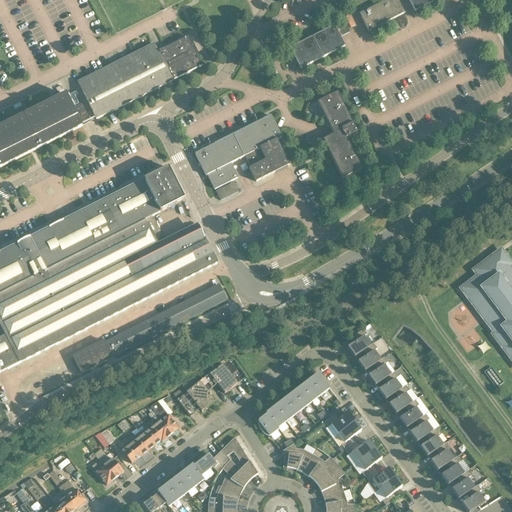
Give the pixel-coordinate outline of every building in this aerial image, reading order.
[(380,26),(404,14),(396,0),(388,0),(359,15),(368,33),(369,32),(380,26)] [(408,0),(415,12),(438,0),(408,0)] [(345,48),(341,38),(350,34),(345,24),(344,24),(314,39),(291,51),(300,70),(345,48)] [(383,32),(380,26),(369,32),(372,37),(383,32)] [(201,66),(197,58),(197,57),(188,39),(158,53),(155,48),(78,84),(96,120),(97,120),(106,115),(116,110),(165,86),(202,67),(201,66)] [(323,141),(343,180),(362,170),(346,139),(357,133),(337,93),(317,103),(334,136),(323,141)] [(90,123),(85,114),(81,106),(76,108),(71,97),(0,132),(0,168),(1,168),(28,155),(34,152),(37,150),(82,128),(81,127),(90,123)] [(271,117),(204,151),(195,155),(206,177),(207,176),(208,179),(214,191),(239,178),(232,165),(245,158),(251,169),(249,170),(256,183),(289,167),(276,141),(282,139),(274,123),(271,117)] [(145,221),(175,206),(184,201),(168,169),(0,253),(0,374),(216,265),(197,227),(158,247),(145,221)] [(511,271),(502,258),(460,290),(494,334),(492,336),(511,361),(511,271)] [(227,301),(219,286),(105,342),(73,358),(81,375),(96,367),(105,363),(115,358),(227,301)] [(370,347),(363,338),(366,336),(363,331),(353,338),(357,343),(347,350),(354,359),(364,352),(370,347)] [(380,361),(374,352),(377,350),(373,345),(370,347),(364,352),(367,357),(357,364),(364,373),(374,366),(380,361)] [(391,376),(391,375),(384,366),(387,364),(384,359),(380,361),(374,366),(377,371),(368,378),(375,387),(384,380),(391,376)] [(204,379),(212,389),(217,385),(224,395),(237,385),(222,365),(204,379)] [(401,390),(394,380),(398,378),(394,373),(391,375),(391,376),(384,380),(388,385),(378,392),(385,402),(395,395),(401,390)] [(320,397),(329,390),(318,375),(309,382),(320,397)] [(207,393),(212,389),(204,379),(195,386),(191,381),(182,387),(183,387),(172,395),(190,418),(199,411),(201,413),(215,402),(207,393)] [(312,403),(320,397),(309,382),(300,388),(312,403)] [(412,404),(405,395),(408,392),(404,387),(401,390),(395,395),(398,399),(389,406),(396,416),(405,409),(412,404)] [(303,410),(312,403),(300,388),(292,395),(303,410)] [(295,416),(303,410),(292,395),(283,401),(295,416)] [(172,402),(170,397),(163,400),(166,405),(172,402)] [(286,423),(295,416),(283,401),(275,408),(286,423)] [(422,418),(415,409),(418,406),(415,401),(412,404),(405,409),(409,413),(399,421),(406,430),(416,423),(422,418)] [(152,414),(170,437),(179,430),(157,403),(151,408),(153,411),(153,412),(152,414)] [(278,429),(286,423),(275,408),(266,415),(266,416),(267,415),(278,429)] [(161,444),(170,437),(152,414),(149,416),(153,420),(147,424),(161,443),(161,444)] [(338,435),(354,423),(347,414),(337,421),(334,416),(324,423),(328,428),(331,426),(338,435)] [(279,430),(278,429),(267,415),(266,416),(258,423),(258,424),(258,425),(258,427),(259,428),(260,430),(260,431),(261,432),(263,434),(264,435),(265,436),(266,436),(268,437),(269,438),(269,437),(279,430)] [(426,437),(433,432),(426,423),(429,421),(425,416),(422,418),(416,423),(419,428),(409,435),(416,444),(426,437)] [(117,426),(119,429),(122,433),(127,429),(122,423),(117,426)] [(345,451),(354,444),(351,439),(361,432),(354,423),(338,435),(333,438),(339,447),(341,446),(345,451)] [(161,443),(147,424),(142,428),(144,430),(139,434),(151,450),(161,443)] [(443,447),(443,446),(436,437),(439,435),(436,430),(433,432),(426,437),(430,442),(420,449),(427,458),(436,451),(443,447)] [(101,435),(109,446),(114,442),(106,431),(101,435)] [(101,435),(100,434),(95,438),(104,449),(109,446),(101,435)] [(141,458),(151,450),(139,434),(134,437),(133,436),(128,439),(141,458)] [(131,465),(141,458),(128,439),(125,442),(118,447),(131,465)] [(250,482),(251,481),(253,479),(254,478),(255,478),(258,476),(234,439),(221,453),(226,458),(233,453),(239,463),(235,467),(250,482)] [(358,463),(374,451),(368,442),(358,449),(354,444),(345,451),(348,456),(351,454),(358,463)] [(453,461),(446,451),(450,449),(446,444),(443,446),(443,447),(436,451),(440,456),(430,463),(437,473),(447,465),(453,461)] [(303,475),(313,457),(303,451),(297,450),(293,445),(282,453),(283,455),(283,457),(284,458),(284,460),(284,461),(284,463),(283,465),(283,467),(283,469),(284,468),(287,469),(286,469),(289,470),(291,470),(293,471),(295,471),(299,473),(300,473),(303,475)] [(365,479),(375,472),(371,467),(381,460),(374,451),(358,463),(365,472),(362,474),(365,479)] [(226,458),(221,453),(221,452),(212,460),(209,456),(193,468),(201,477),(212,469),(219,476),(221,473),(222,471),(230,462),(226,458)] [(111,461),(106,456),(99,462),(113,481),(123,474),(112,460),(111,461)] [(324,464),(322,462),(313,457),(303,475),(305,476),(306,477),(308,478),(310,480),(312,481),(313,482),(315,484),(315,485),(337,467),(336,465),(334,463),(332,461),(330,459),(324,464)] [(464,475),(457,466),(460,463),(456,458),(453,461),(447,465),(450,470),(441,477),(447,487),(457,480),(464,475)] [(113,481),(99,462),(91,468),(103,482),(102,483),(103,484),(103,483),(106,487),(113,481)] [(240,496),(241,493),(242,492),(244,489),(245,488),(246,486),(247,485),(248,484),(250,482),(235,467),(230,462),(222,471),(228,476),(225,478),(221,487),(240,496)] [(65,469),(69,475),(75,471),(71,465),(65,469)] [(201,477),(193,468),(192,466),(183,473),(195,488),(204,481),(200,477),(201,477)] [(323,500),(343,493),(340,483),(338,481),(344,475),(342,473),(340,471),(339,469),(337,467),(315,485),(316,486),(318,488),(319,490),(320,492),(320,493),(322,495),(323,498),(323,500)] [(379,491),(395,479),(388,470),(378,477),(375,472),(365,479),(369,484),(367,485),(374,494),(378,490),(379,491)] [(53,472),(48,476),(56,486),(61,482),(53,472)] [(474,489),(467,480),(470,477),(467,472),(464,475),(457,480),(461,484),(451,491),(458,501),(468,494),(474,489)] [(186,495),(195,488),(183,473),(175,480),(186,495)] [(353,487),(358,481),(353,478),(349,484),(353,487)] [(395,479),(379,491),(385,500),(382,502),(386,507),(395,500),(392,495),(402,488),(395,479)] [(178,501),(186,495),(175,480),(166,486),(178,501)] [(24,485),(26,488),(27,490),(33,486),(29,481),(28,482),(24,485)] [(65,499),(75,511),(85,504),(68,482),(59,489),(66,498),(65,499)] [(169,508),(178,501),(166,486),(157,493),(158,495),(166,504),(169,508)] [(239,500),(239,499),(240,496),(221,487),(217,497),(217,500),(209,500),(208,503),(208,507),(208,511),(236,511),(237,509),(237,506),(238,503),(239,500)] [(474,489),(468,494),(471,498),(461,506),(466,511),(472,511),(484,503),(478,494),(481,492),(477,487),(474,489)] [(354,511),(355,511),(354,509),(354,506),(346,506),(347,503),(343,493),(323,500),(324,502),(325,504),(325,505),(325,508),(326,510),(325,511),(354,511)] [(146,511),(155,511),(166,504),(158,495),(143,507),(146,511)] [(59,511),(74,511),(75,511),(65,499),(55,506),(59,511)] [(25,503),(23,505),(21,506),(25,511),(30,509),(25,503)]
